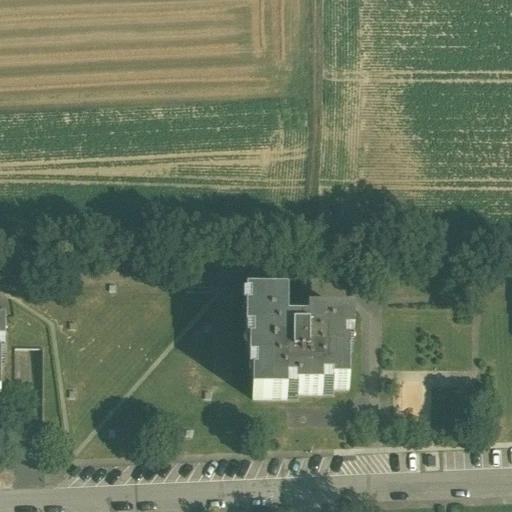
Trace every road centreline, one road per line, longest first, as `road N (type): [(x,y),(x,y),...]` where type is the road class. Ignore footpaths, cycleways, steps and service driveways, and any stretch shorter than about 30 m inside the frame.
road 1 (residential): [(0,499),(309,483)]
road 2 (residential): [(309,483),(511,476)]
